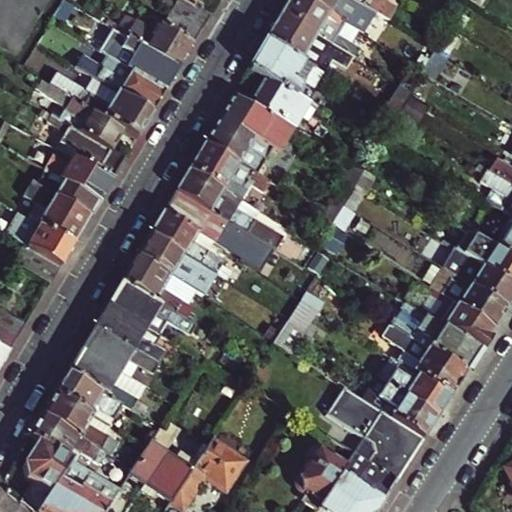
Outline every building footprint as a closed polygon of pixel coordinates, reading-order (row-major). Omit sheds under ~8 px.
[(182,0),(178,0),(173,10),(170,14),(200,32),(209,17),(192,6),(182,0)] [(344,25),(301,0),(290,0),(280,16),(351,59),(354,60),(359,52),(337,38),(344,25)] [(301,0),(344,25),(362,36),(370,24),(335,3),(336,0),(301,0)] [(350,0),(388,22),(395,10),(377,0),(350,0)] [(192,46),(200,32),(170,14),(162,28),(192,46)] [(280,16),(265,42),(310,70),(312,71),(321,56),(345,70),(351,59),(280,16)] [(192,46),(162,28),(158,25),(152,34),(125,18),(115,33),(144,50),(177,70),(192,46)] [(247,71),(263,81),(293,99),(310,70),(265,42),(247,71)] [(144,50),(130,73),(164,93),(177,70),(144,50)] [(164,93),(130,73),(107,59),(101,69),(81,57),(74,68),(91,78),(104,86),(151,114),(164,93)] [(151,114),(104,86),(95,99),(83,91),(55,74),(47,87),(122,133),(135,141),(151,114)] [(122,133),(47,87),(31,77),(28,82),(67,106),(58,121),(110,153),(122,133)] [(95,99),(104,86),(91,78),(83,91),(95,99)] [(263,81),(248,106),(285,127),(292,131),(306,107),(293,99),(263,81)] [(285,127),(248,106),(232,96),(219,119),(270,150),(285,127)] [(270,150),(219,119),(203,146),(254,177),(270,150)] [(203,146),(187,171),(240,203),(249,187),(262,194),(268,185),(254,177),(203,146)] [(110,153),(96,176),(109,184),(123,161),(110,153)] [(109,184),(96,176),(71,161),(67,168),(52,159),(49,165),(31,155),(26,162),(44,172),(98,203),(109,184)] [(511,170),(495,160),(487,173),(511,187),(511,170)] [(511,187),(487,173),(477,166),(474,171),(483,176),(478,183),(505,200),(498,212),(511,220),(511,187)] [(187,171),(174,194),(241,234),(272,253),(281,239),(245,218),(250,209),(240,203),(187,171)] [(71,247),(98,203),(44,172),(36,186),(32,184),(23,199),(46,213),(38,227),(71,247)] [(347,196),(336,190),(321,216),(331,222),(339,208),(347,196)] [(349,214),(360,196),(351,190),(347,196),(339,208),(349,214)] [(241,234),(174,194),(161,215),(195,236),(227,257),(241,234)] [(339,233),(350,215),(349,214),(339,208),(331,222),(328,227),(339,233)] [(189,245),(195,236),(161,215),(149,235),(214,276),(224,282),(229,275),(218,268),(220,265),(189,245)] [(444,221),(475,240),(479,234),(447,215),(444,221)] [(511,288),(511,262),(494,252),(475,240),(444,221),(437,218),(432,226),(450,237),(448,241),(483,263),(480,269),(511,288)] [(71,247),(38,227),(26,220),(16,238),(25,243),(22,248),(58,269),(71,247)] [(511,223),(494,252),(511,262),(511,223)] [(149,235),(136,257),(168,277),(175,265),(208,285),(214,276),(149,235)] [(58,269),(22,248),(13,262),(49,284),(58,269)] [(511,288),(480,269),(458,255),(451,267),(446,264),(442,271),(505,310),(511,298),(511,288)] [(168,277),(136,257),(121,283),(185,322),(192,310),(180,302),(161,291),(170,277),(168,277)] [(429,291),(491,330),(505,310),(442,271),(429,291)] [(161,291),(180,302),(188,289),(170,277),(161,291)] [(179,332),(185,322),(121,283),(107,306),(145,329),(152,316),(179,332)] [(476,354),(491,330),(429,291),(415,314),(476,354)] [(413,332),(409,339),(463,374),(476,354),(415,314),(394,300),(389,308),(398,314),(394,319),(413,332)] [(93,328),(157,367),(163,358),(137,342),(145,329),(107,306),(93,328)] [(0,313),(0,331),(15,340),(23,327),(0,313)] [(285,323),(272,345),(288,355),(301,333),(285,323)] [(463,374),(409,339),(387,326),(379,339),(416,363),(410,373),(415,376),(448,397),(463,374)] [(93,328),(80,350),(118,373),(126,360),(152,376),(157,367),(93,328)] [(0,346),(9,351),(15,340),(0,331),(0,346)] [(0,365),(9,351),(0,346),(0,365)] [(118,373),(80,350),(66,373),(120,406),(140,418),(146,409),(122,394),(110,387),(118,373)] [(256,369),(245,387),(254,393),(265,375),(256,369)] [(66,373),(53,394),(108,427),(120,406),(66,373)] [(110,387),(122,394),(130,381),(118,373),(110,387)] [(434,418),(448,397),(415,376),(410,384),(391,373),(387,379),(382,376),(377,382),(434,418)] [(370,407),(386,418),(421,439),(434,418),(377,382),(375,387),(380,390),(370,407)] [(344,468),(316,509),(319,511),(373,511),(421,439),(386,418),(370,407),(343,390),(325,419),(360,442),(344,468)] [(53,394),(40,416),(97,450),(112,459),(117,450),(114,448),(116,444),(105,437),(110,429),(108,427),(53,394)] [(97,450),(40,416),(27,438),(36,443),(63,459),(69,449),(90,462),(97,450)] [(211,438),(191,469),(170,502),(183,509),(204,476),(225,489),(244,458),(211,438)] [(18,502),(31,511),(32,511),(66,461),(63,459),(36,443),(22,467),(25,479),(30,483),(18,502)] [(149,444),(127,477),(144,486),(140,493),(151,499),(154,492),(170,502),(191,469),(149,444)] [(316,509),(344,468),(316,449),(315,451),(314,450),(310,451),(305,458),(305,462),(306,463),(298,474),(297,478),(297,483),(299,488),(305,494),(301,499),(316,509)] [(103,511),(117,491),(66,461),(32,511),(103,511)] [(511,464),(503,469),(511,484),(511,464)]
